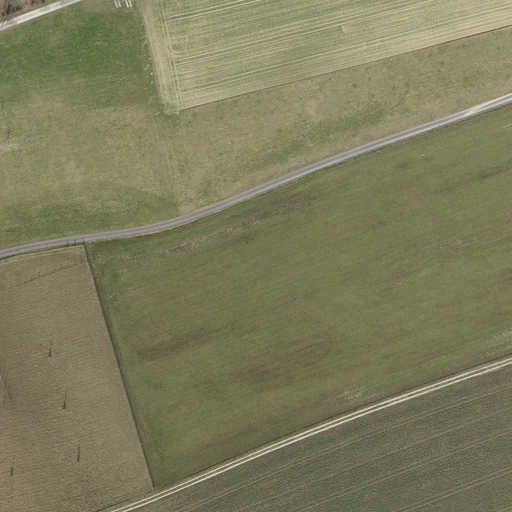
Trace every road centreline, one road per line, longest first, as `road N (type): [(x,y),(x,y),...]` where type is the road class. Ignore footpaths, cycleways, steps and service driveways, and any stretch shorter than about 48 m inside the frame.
road 1 (track): [(0,254),(173,226),(511,95)]
road 2 (track): [(114,511),(511,359)]
